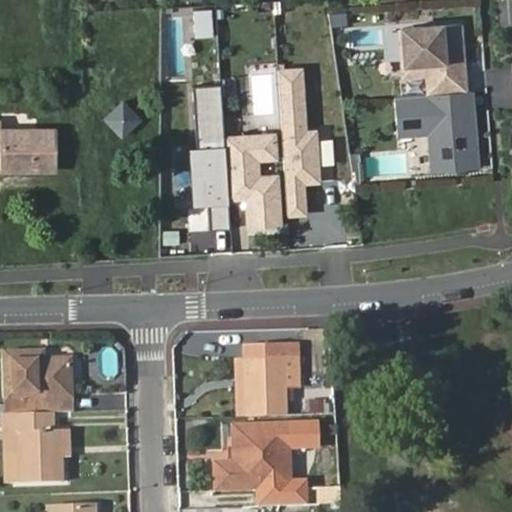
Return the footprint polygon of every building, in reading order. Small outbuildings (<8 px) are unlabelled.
[(461,23),(402,28),(406,76),(427,74),(429,94),(461,91),(466,91),(461,23)] [(225,81),(191,83),(195,145),(189,146),(192,208),(209,207),(211,231),(232,230),(230,201),(246,200),(248,231),(288,228),(287,217),(307,215),(306,183),(322,182),(319,134),(308,135),(304,71),(280,72),(284,131),(228,135),(225,81)] [(477,168),(474,128),(464,129),(461,91),(429,94),(394,97),(397,135),(429,133),(431,171),(477,168)] [(474,128),(471,91),(466,91),(461,91),(464,129),(474,128)] [(0,120),(0,153),(1,153),(1,170),(58,170),(57,129),(1,128),(1,120),(0,120)] [(297,342),(283,342),(243,344),(245,377),(247,417),(286,415),(285,388),(298,388),(297,342)] [(38,412),(70,411),(68,357),(42,358),(42,350),(3,352),(5,399),(37,399),(38,412)] [(247,417),(244,358),(234,359),(236,417),(247,417)] [(329,413),(329,398),(312,398),(312,413),(329,413)] [(37,399),(5,399),(6,413),(38,412),(37,399)] [(38,412),(2,413),(3,433),(16,431),(17,483),(61,482),(60,455),(59,430),(38,431),(38,412)] [(233,428),(235,463),(215,464),(216,488),(289,485),(288,460),(287,427),(287,426),(233,428)] [(287,427),(288,460),(301,459),(300,426),(287,427)] [(4,484),(17,483),(16,431),(3,433),(4,484)] [(340,503),(337,473),(321,473),(321,483),(321,487),(304,488),(305,504),(322,504),(323,504),(340,503)] [(340,511),(340,503),(323,504),(323,511),(340,511)]
